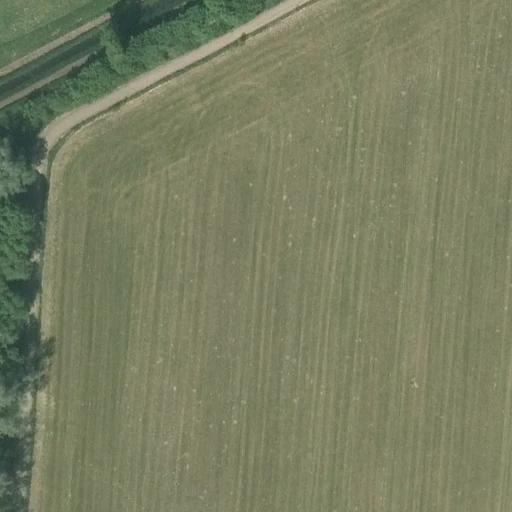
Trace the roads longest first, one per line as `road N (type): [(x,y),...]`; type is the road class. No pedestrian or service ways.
road 1 (track): [(18,511),(45,125),(290,0)]
road 2 (track): [(190,0),(0,101)]
